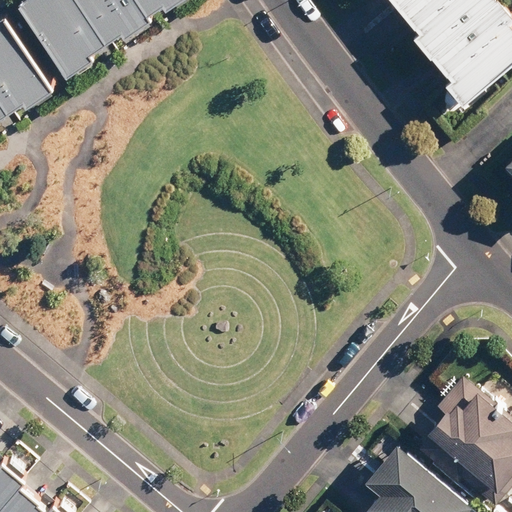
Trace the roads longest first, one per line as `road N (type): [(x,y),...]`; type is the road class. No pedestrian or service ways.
road 1 (residential): [(248,511),(473,247)]
road 2 (residential): [(431,192),(284,0)]
road 3 (residential): [(0,359),(182,511)]
